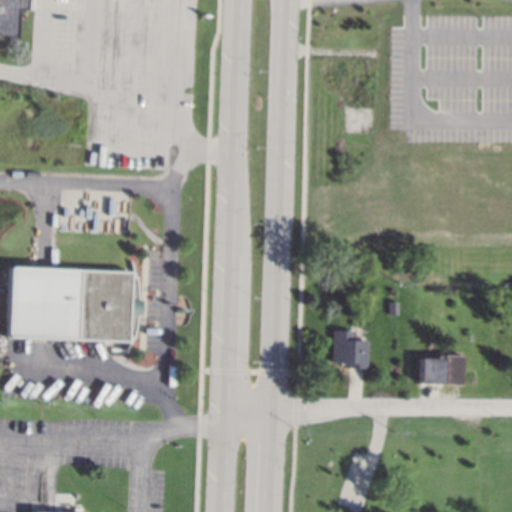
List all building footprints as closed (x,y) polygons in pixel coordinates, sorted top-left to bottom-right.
[(0,0),(27,0),(27,9),(16,9),(15,38),(0,37),(0,0)] [(128,275),(133,275),(132,336),(126,336),(125,339),(5,336),(7,268),(128,271),(128,275)] [(395,314),(385,314),(385,301),(396,301),(395,314)] [(349,330),(349,339),(364,340),(363,367),(339,366),(339,362),(328,361),(329,329),(349,330)] [(432,357),(440,357),(440,354),(459,354),(458,383),(415,382),(416,357),(422,357),(423,352),(432,352),(432,357)]
